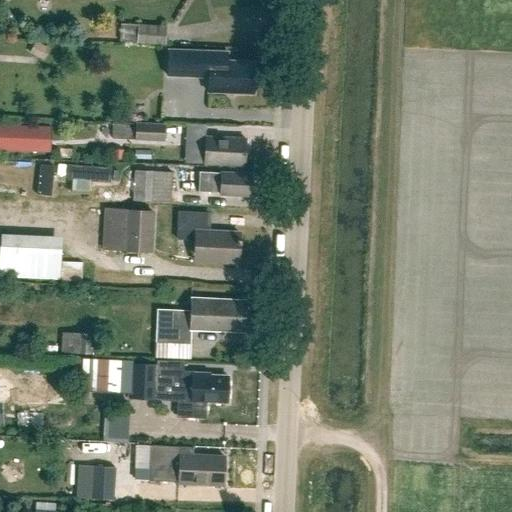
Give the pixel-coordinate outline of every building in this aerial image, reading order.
[(137,25),(118,24),(117,42),(136,43),(136,44),(164,46),(165,26),(137,25)] [(35,42),(29,52),(42,60),(48,49),(35,42)] [(253,94),(255,62),(227,60),(227,52),(168,49),(167,75),(208,77),(207,91),(253,94)] [(163,142),(163,125),(134,123),(133,141),(163,142)] [(0,125),(0,149),(48,151),(49,128),(0,125)] [(244,165),(245,138),(205,136),(203,163),(244,165)] [(123,150),(113,149),(112,160),(122,160),(123,150)] [(84,191),(84,181),(119,181),(119,166),(33,165),(33,194),(52,195),(52,175),(64,176),(64,190),(84,191)] [(132,171),(132,181),(131,201),(169,203),(171,173),(132,171)] [(220,174),(198,173),(197,193),(219,194),(219,196),(248,197),(249,174),(220,173),(220,174)] [(152,211),(126,210),(106,209),(103,250),(123,252),(150,253),(152,211)] [(237,264),(238,235),(209,233),(210,214),(179,213),(177,240),(195,240),(194,261),(237,264)] [(0,277),(53,277),(53,234),(0,234),(0,277)] [(242,330),(243,302),(190,300),(189,310),(155,308),(153,356),(188,358),(189,327),(242,330)] [(91,355),(92,334),(60,333),(59,353),(91,355)] [(81,359),(80,391),(128,393),(129,364),(129,362),(81,359)] [(159,366),(157,398),(179,399),(179,400),(183,400),(182,408),(178,408),(178,412),(182,416),(201,417),(205,413),(206,401),(227,402),(229,376),(210,375),(210,373),(181,371),(181,362),(157,361),(157,365),(159,366)] [(129,364),(128,393),(129,393),(128,398),(157,400),(157,398),(159,366),(157,365),(129,364)] [(149,467),(148,480),(177,481),(224,484),(226,457),(193,456),(194,447),(150,445),(149,467)] [(93,466),(91,499),(112,500),(115,468),(93,466)]
